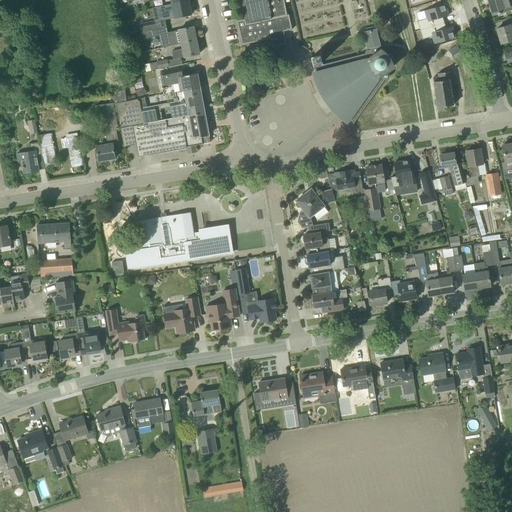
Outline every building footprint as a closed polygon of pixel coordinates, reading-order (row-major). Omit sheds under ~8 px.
[(241,0),(245,19),(237,21),(242,45),(275,38),(277,45),(286,44),(283,31),(292,29),(289,14),(287,14),(284,0),(241,0)] [(511,9),(511,2),(511,0),(487,0),(492,16),(511,9)] [(164,5),(165,6),(167,20),(191,14),(188,1),(173,4),(172,4),(164,5)] [(427,18),(418,21),(420,30),(445,22),(443,17),(449,15),(446,4),(425,10),(427,18)] [(27,12),(13,12),(14,25),(24,25),(24,21),(28,21),(27,12)] [(159,20),(140,24),(141,32),(160,27),(159,20)] [(445,22),(420,30),(423,39),(432,36),(435,44),(456,37),(452,26),(446,28),(445,22)] [(511,30),(510,25),(496,29),(501,44),(511,40),(511,30)] [(194,27),(168,32),(170,40),(180,38),(182,43),(197,40),(194,27)] [(320,55),(312,57),(314,65),(315,65),(315,67),(314,67),(316,73),(313,73),(315,78),(316,83),(324,99),(335,112),(341,117),(347,122),(348,120),(353,123),(385,79),(389,76),(386,72),(393,67),(392,64),(390,60),(393,57),(390,54),(386,54),(381,50),(379,45),(375,30),(366,32),(371,52),(323,65),(320,55)] [(172,51),(174,59),(199,54),(197,40),(182,43),(183,49),(172,51)] [(453,42),(446,46),(454,58),(462,52),(457,44),(455,45),(453,42)] [(167,59),(157,62),(149,63),(150,70),(169,66),(167,59)] [(185,75),(184,68),(160,73),(163,94),(175,92),(200,87),(201,85),(200,77),(200,71),(198,70),(192,73),(185,75)] [(451,71),(441,73),(438,73),(438,77),(433,77),(438,111),(445,110),(444,107),(453,105),(449,80),(452,79),(451,71)] [(69,82),(63,92),(67,94),(72,85),(69,82)] [(144,87),(136,90),(139,97),(147,93),(144,87)] [(204,94),(201,95),(200,87),(175,92),(176,97),(173,98),(174,102),(147,107),(145,97),(139,98),(144,123),(163,120),(161,109),(170,107),(172,118),(205,112),(203,103),(205,103),(206,103),(205,100),(202,100),(202,98),(205,97),(204,94)] [(126,97),(125,90),(112,93),(114,104),(116,103),(124,146),(136,144),(139,156),(150,154),(143,123),(144,123),(139,98),(135,99),(134,95),(126,97)] [(119,143),(112,103),(94,106),(96,120),(103,119),(107,144),(96,146),(99,161),(115,158),(113,144),(119,143)] [(143,123),(150,154),(186,148),(187,154),(197,152),(196,145),(203,144),(201,137),(209,136),(205,112),(172,118),(163,120),(144,123),(143,123)] [(34,119),(27,121),(30,134),(37,133),(34,119)] [(52,133),(39,135),(38,135),(39,142),(40,142),(42,157),(44,169),(57,167),(52,133)] [(66,135),(67,137),(61,138),(62,146),(68,145),(72,167),(83,165),(77,133),(66,135)] [(40,142),(39,142),(30,144),(32,151),(17,154),(18,161),(22,161),(24,173),(39,170),(37,158),(42,157),(40,142)] [(511,143),(502,145),(505,162),(501,163),(503,171),(511,169),(511,143)] [(469,166),(471,177),(465,178),(467,186),(479,184),(477,176),(478,176),(476,165),(482,164),(480,149),(466,151),(469,166)] [(460,163),(456,164),(454,153),(440,155),(442,167),(449,166),(454,185),(465,182),(460,163)] [(393,187),(416,183),(413,170),(410,170),(409,160),(394,162),(396,176),(391,177),(393,187)] [(370,188),(364,189),(364,188),(363,188),(366,209),(367,209),(367,211),(378,209),(376,192),(385,191),(384,181),(381,165),(366,167),(369,184),(370,188)] [(366,209),(363,188),(362,188),(360,172),(354,173),(354,169),(335,172),(335,173),(335,176),(328,177),(332,189),(335,200),(357,197),(359,211),(366,209)] [(422,204),(436,200),(428,171),(424,172),(420,173),(425,194),(420,195),(422,204)] [(501,199),(500,193),(497,173),(486,174),(489,195),(490,201),(501,199)] [(452,192),(448,176),(436,179),(439,192),(443,191),(444,195),(452,192)] [(391,180),(386,180),(388,190),(394,190),(393,187),(391,180)] [(323,192),(317,197),(311,189),(296,200),(297,201),(295,203),(295,205),(297,208),(299,208),(301,207),(303,209),(299,211),(297,222),(302,228),(308,227),(309,234),(320,232),(330,231),(329,223),(312,225),(309,217),(324,206),(324,205),(328,202),(335,200),(332,189),(323,192)] [(127,269),(233,252),(233,251),(230,252),(226,228),(193,233),(190,212),(189,212),(190,216),(174,218),(174,216),(154,219),(154,221),(138,224),(138,221),(137,221),(141,245),(127,247),(130,268),(127,268),(127,269)] [(70,241),(71,241),(70,223),(37,225),(38,243),(64,241),(64,248),(71,247),(70,241)] [(8,225),(0,226),(0,246),(11,245),(10,235),(9,235),(8,225)] [(309,234),(303,235),(303,236),(302,238),(302,242),(304,242),(305,248),(312,247),(313,254),(331,251),(329,239),(326,237),(321,238),(320,232),(309,234)] [(449,237),(450,247),(460,245),(459,236),(449,237)] [(498,264),(498,268),(501,284),(511,282),(511,274),(510,259),(499,261),(496,241),(488,242),(490,251),(492,265),(498,264)] [(342,256),(335,257),(334,250),(331,251),(313,254),(306,255),(307,258),(306,258),(305,258),(305,259),(304,260),(304,261),(304,262),(305,262),(305,263),(305,264),(306,264),(307,265),(310,264),(312,274),(329,271),(344,269),(342,256)] [(475,273),(477,288),(490,286),(487,266),(492,265),(490,251),(483,252),(485,263),(473,265),(475,273)] [(461,255),(454,256),(456,271),(463,270),(461,255)] [(448,257),(446,258),(446,259),(448,267),(448,272),(450,272),(456,271),(454,256),(448,257)] [(72,259),(40,261),(41,278),(73,276),(72,259)] [(114,275),(124,273),(122,260),(112,262),(114,275)] [(438,279),(437,272),(427,274),(425,264),(419,265),(418,260),(414,261),(416,266),(417,266),(420,282),(426,281),(428,296),(441,294),(438,279)] [(397,280),(391,281),(393,290),(393,289),(394,295),(399,295),(400,301),(416,298),(414,283),(420,282),(417,266),(416,266),(404,268),(405,271),(407,282),(398,284),(397,280)] [(240,294),(246,293),(249,292),(250,292),(248,281),(246,269),(236,270),(238,282),(240,294)] [(238,282),(236,270),(229,271),(231,283),(238,282)] [(315,288),(315,294),(332,291),(329,271),(309,275),(312,288),(315,288)] [(477,288),(475,273),(462,275),(465,290),(477,288)] [(28,274),(21,275),(9,277),(10,283),(13,301),(14,301),(25,299),(23,288),(30,287),(29,281),(28,274)] [(152,285),(155,280),(155,277),(153,277),(153,275),(148,276),(148,278),(147,278),(149,285),(152,285)] [(379,290),(371,291),(369,292),(371,305),(387,303),(385,291),(393,290),(391,281),(390,281),(390,277),(387,277),(377,279),(378,285),(379,290)] [(454,292),(451,277),(447,277),(438,279),(441,294),(454,292)] [(40,279),(29,281),(30,287),(41,285),(40,279)] [(73,280),(66,281),(56,282),(58,297),(55,297),(58,313),(75,310),(73,295),(75,295),(73,280)] [(13,301),(10,283),(10,287),(0,289),(0,287),(0,295),(1,295),(3,307),(15,305),(14,301),(13,301)] [(115,292),(115,290),(110,284),(104,289),(107,293),(115,292)] [(240,316),(235,289),(223,291),(225,303),(223,304),(222,303),(216,303),(215,305),(206,306),(208,322),(211,322),(212,330),(232,327),(230,317),(240,316)] [(332,291),(315,294),(313,294),(314,302),(312,302),(313,308),(322,307),(323,313),(343,310),(342,298),(348,297),(346,289),(340,290),(332,291)] [(197,297),(186,299),(188,308),(173,311),(174,314),(164,316),(166,328),(176,326),(177,333),(195,330),(192,316),(200,315),(197,297)] [(258,304),(248,306),(250,319),(260,318),(260,322),(276,319),(275,310),(277,310),(275,298),(257,301),(258,304)] [(106,311),(107,319),(109,329),(110,335),(119,334),(120,341),(128,339),(128,341),(145,339),(143,330),(146,329),(143,315),(136,317),(137,323),(129,324),(128,322),(118,324),(116,310),(106,311)] [(21,326),(24,342),(27,364),(34,362),(34,361),(38,360),(39,362),(47,360),(46,358),(47,358),(44,341),(38,343),(37,340),(31,341),(29,325),(21,326)] [(81,355),(87,354),(87,352),(92,351),(92,353),(100,352),(100,349),(97,333),(91,334),(90,331),(77,333),(81,355)] [(65,340),(58,341),(61,358),(70,357),(70,355),(74,354),(75,356),(81,355),(77,333),(64,336),(65,340)] [(8,367),(17,365),(16,363),(21,363),(21,365),(27,364),(24,342),(11,344),(11,349),(5,350),(8,367)] [(511,343),(498,346),(501,363),(511,361),(511,343)] [(456,354),(457,364),(459,378),(463,379),(470,378),(472,376),(484,374),(479,347),(467,349),(468,352),(456,354)] [(447,378),(445,372),(442,353),(433,354),(434,356),(419,359),(422,376),(433,374),(434,381),(436,393),(451,390),(455,390),(456,390),(453,377),(447,378)] [(415,392),(413,380),(411,366),(404,367),(403,359),(380,363),(383,379),(402,376),(405,393),(415,392)] [(341,369),(342,378),(337,379),(336,380),(338,391),(339,392),(347,391),(348,389),(348,385),(351,384),(352,390),(367,388),(369,399),(375,398),(371,368),(365,369),(364,365),(341,369)] [(336,401),(334,393),(332,376),(331,377),(332,380),(324,381),(322,372),(300,376),(303,397),(319,395),(320,403),(336,401)] [(485,393),(495,392),(492,377),(482,378),(485,393)] [(285,383),(285,381),(277,382),(269,384),(268,381),(259,382),(260,392),(254,393),(256,410),(261,409),(265,409),(264,401),(281,398),(282,404),(287,403),(287,405),(293,404),(296,404),(293,382),(292,382),(292,383),(285,384),(285,383)] [(191,403),(193,413),(193,416),(204,415),(204,414),(222,411),(218,389),(200,392),(202,401),(191,403)] [(150,421),(163,419),(163,413),(160,398),(134,403),(135,409),(131,409),(132,420),(136,419),(137,419),(139,428),(151,426),(150,421)] [(124,425),(125,424),(120,406),(109,409),(110,411),(97,414),(101,431),(102,433),(108,436),(115,435),(119,432),(122,445),(123,445),(136,442),(137,441),(135,435),(133,427),(126,429),(124,425)] [(307,413),(297,415),(299,428),(309,427),(307,413)] [(497,426),(490,413),(482,418),(489,431),(497,426)] [(60,424),(62,431),(65,441),(86,434),(88,434),(86,426),(83,416),(73,420),(68,421),(60,424)] [(164,423),(163,423),(167,442),(173,440),(176,440),(172,422),(164,423)] [(48,448),(48,447),(42,429),(31,433),(32,435),(18,440),(24,456),(25,460),(26,463),(36,459),(35,456),(44,453),(44,450),(48,448)] [(216,451),(213,429),(198,432),(201,454),(216,451)] [(136,442),(123,445),(125,450),(137,447),(136,442)] [(67,443),(58,446),(63,462),(65,466),(70,464),(68,460),(72,459),(67,443)] [(0,464),(5,463),(14,485),(24,481),(12,449),(12,450),(12,451),(3,454),(0,445),(0,464)] [(55,469),(62,466),(55,448),(47,451),(54,469),(55,469)] [(205,497),(221,494),(229,493),(228,484),(220,485),(204,488),(205,497)] [(37,497),(30,499),(33,507),(39,504),(37,497)]
